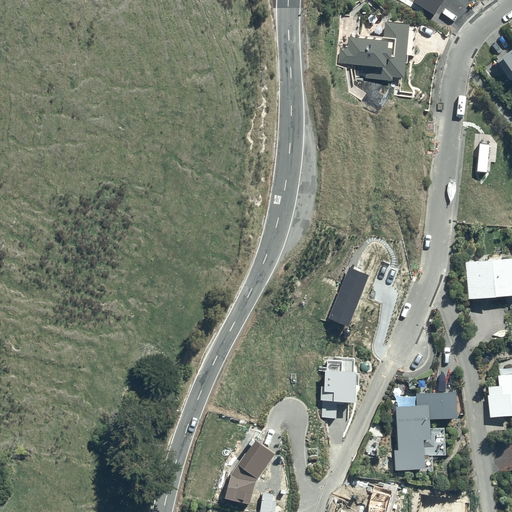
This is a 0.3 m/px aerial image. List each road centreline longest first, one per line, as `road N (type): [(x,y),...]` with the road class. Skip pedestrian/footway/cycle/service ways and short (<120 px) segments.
road 1 (secondary): [(288,0),(290,127),(280,209),(193,406),(162,511)]
road 2 (residential): [(509,0),(476,26),(461,55),(432,266)]
road 3 (residential): [(432,266),(473,383),(490,511)]
road 4 (residential): [(407,350),(388,369),(323,511)]
